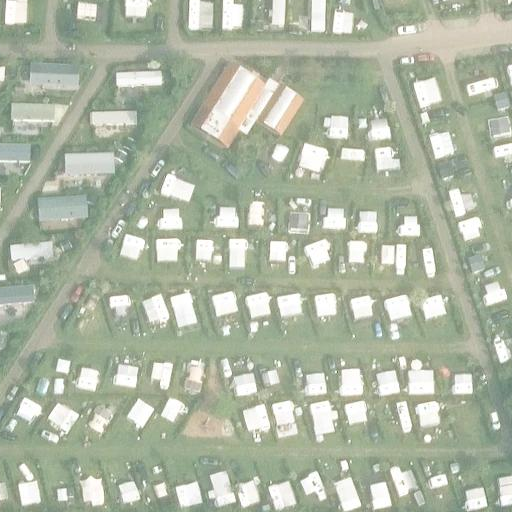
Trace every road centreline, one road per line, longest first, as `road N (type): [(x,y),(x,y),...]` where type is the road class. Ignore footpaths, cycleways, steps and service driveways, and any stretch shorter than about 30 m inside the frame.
road 1 (unknown): [(0,461),(511,472)]
road 2 (unknown): [(75,291),(462,292)]
road 3 (unknown): [(225,48),(75,291)]
road 4 (unknown): [(382,47),(462,292)]
road 5 (unknown): [(75,291),(0,412)]
road 6 (unknown): [(511,425),(462,292)]
